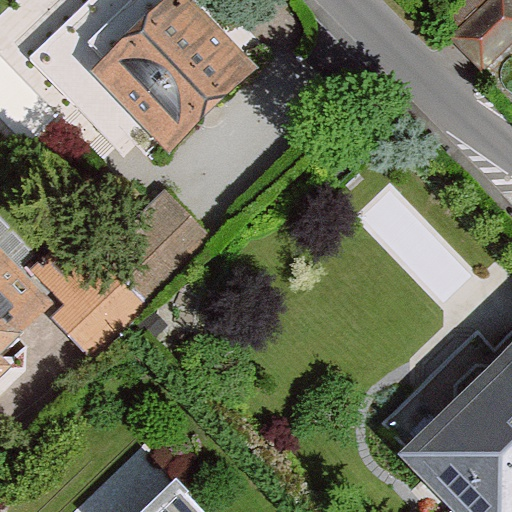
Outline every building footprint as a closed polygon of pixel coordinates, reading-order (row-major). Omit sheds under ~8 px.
[(210,15),(196,0),(96,0),(33,60),(125,157),(138,144),(151,158),(167,144),(176,154),(260,74),(207,18),(210,15)] [(73,311),(59,324),(93,360),(214,245),(169,197),(89,273),(65,248),(37,273),(73,311)] [(20,343),(52,313),(0,257),(0,375),(27,350),(20,343)] [(511,511),(511,339),(497,353),(481,337),(426,390),(441,407),(403,444),(466,508),(462,511),(511,511)] [(199,511),(177,489),(152,511),(199,511)]
